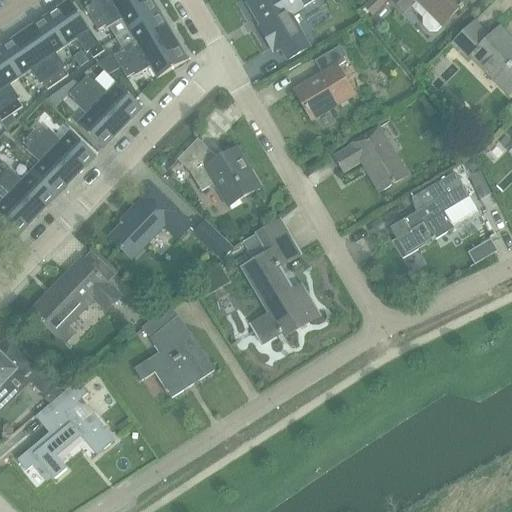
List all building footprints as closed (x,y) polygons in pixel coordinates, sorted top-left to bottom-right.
[(94,0),(86,5),(87,8),(80,12),(87,23),(123,0),(94,0)] [(145,1),(144,0),(123,0),(87,23),(93,33),(101,29),(102,31),(118,22),(124,32),(155,14),(147,0),(145,1)] [(287,61),(304,51),(308,49),(290,18),(319,0),(253,0),(248,4),(257,19),(260,17),(264,24),(258,28),(273,53),(280,49),(287,61)] [(370,0),(363,7),(372,17),(389,0),(390,0),(404,14),(416,1),(428,14),(423,19),(423,27),(429,33),(436,33),(441,27),(467,2),(465,0),(370,0)] [(55,11),(41,22),(51,37),(53,36),(63,50),(74,42),(83,54),(84,57),(87,56),(91,63),(102,55),(67,5),(57,13),(55,11)] [(163,27),(155,14),(124,32),(131,43),(115,53),(117,55),(109,59),(116,70),(168,38),(162,28),(163,27)] [(31,31),(21,38),(56,88),(67,80),(62,73),(64,72),(53,57),(63,50),(53,36),(51,37),(41,22),(30,29),(31,31)] [(474,25),(460,39),(451,48),(468,65),(476,57),(510,92),(511,90),(511,43),(500,31),(490,41),(474,25)] [(10,43),(0,50),(0,60),(6,69),(7,68),(17,82),(28,74),(39,90),(41,88),(46,95),(56,88),(21,38),(11,45),(10,43)] [(174,48),(168,38),(116,70),(123,81),(130,76),(131,78),(147,69),(154,80),(169,71),(169,73),(185,63),(176,48),(174,48)] [(311,82),(294,92),(311,122),(329,111),(354,96),(350,90),(337,68),(345,63),(337,49),(314,62),(322,75),(311,82)] [(83,54),(75,60),(81,68),(88,62),(84,57),(83,54)] [(0,104),(11,120),(21,113),(17,105),(19,104),(8,89),(17,82),(7,68),(6,69),(0,60),(0,104)] [(83,79),(75,88),(119,130),(128,121),(129,122),(140,110),(114,85),(105,95),(91,82),(90,84),(83,79)] [(119,130),(75,88),(66,97),(72,103),(70,105),(84,118),(75,127),(101,152),(112,140),(111,138),(119,130)] [(0,126),(1,127),(11,120),(0,104),(0,126)] [(43,133),(37,127),(29,137),(73,178),(82,170),(83,171),(94,159),(68,134),(59,144),(45,131),(43,133)] [(380,193),(397,183),(406,178),(377,129),(351,145),(352,147),(334,158),(343,174),(362,163),(380,193)] [(511,135),(502,145),(511,154),(511,135)] [(73,178),(29,137),(20,146),(26,151),(24,153),(38,166),(29,175),(55,200),(66,189),(65,187),(73,178)] [(229,207),(242,199),(260,189),(237,150),(219,160),(198,140),(178,161),(189,172),(202,193),(215,185),(229,207)] [(55,200),(29,175),(21,184),(7,172),(5,174),(0,168),(0,185),(35,219),(44,210),(45,211),(55,200)] [(470,179),(480,202),(490,195),(480,172),(470,179)] [(416,214),(407,219),(390,229),(396,241),(392,243),(401,259),(417,250),(418,251),(454,230),(453,227),(478,212),(468,195),(455,174),(411,199),(416,214)] [(35,219),(0,185),(0,225),(3,228),(2,230),(16,242),(28,229),(27,228),(35,219)] [(193,227),(167,201),(152,188),(141,199),(145,203),(109,239),(132,261),(163,230),(177,243),(193,227)] [(279,222),(262,232),(257,235),(268,254),(242,269),(253,286),(270,316),(252,327),(263,345),(281,334),(284,338),(319,318),(305,295),(295,297),(278,268),(299,256),(279,222)] [(234,250),(206,223),(193,236),(222,263),(234,250)] [(30,314),(57,340),(64,346),(75,335),(68,328),(93,302),(106,315),(122,298),(82,260),(67,275),(71,279),(47,303),(43,300),(30,314)] [(159,355),(135,371),(142,383),(155,374),(171,400),(215,372),(191,335),(190,336),(178,318),(170,307),(142,330),(151,341),(159,355)] [(0,405),(10,395),(1,387),(17,371),(0,354),(0,405)] [(29,379),(48,400),(57,391),(38,371),(29,379)] [(116,441),(103,426),(82,400),(89,394),(81,384),(36,421),(48,435),(17,461),(27,473),(33,468),(46,484),(65,468),(55,456),(79,436),(97,457),(116,441)]
